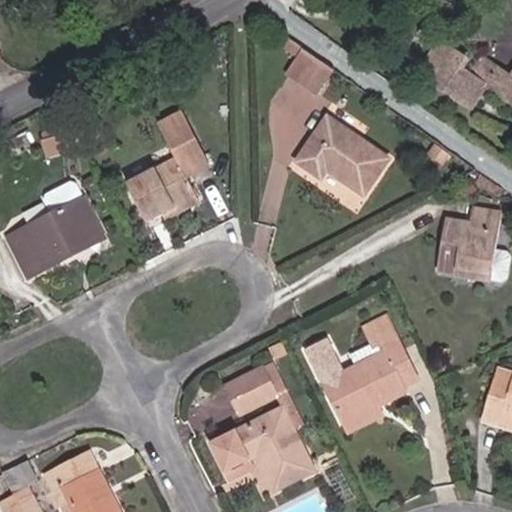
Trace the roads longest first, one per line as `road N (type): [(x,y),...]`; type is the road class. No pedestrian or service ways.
road 1 (residential): [(156,420),(180,368),(258,323),(270,303),(266,279),(232,251),(105,312)]
road 2 (residential): [(263,0),(511,177)]
road 3 (unclassified): [(0,96),(229,0)]
road 4 (residential): [(0,445),(5,451),(100,414),(156,420)]
